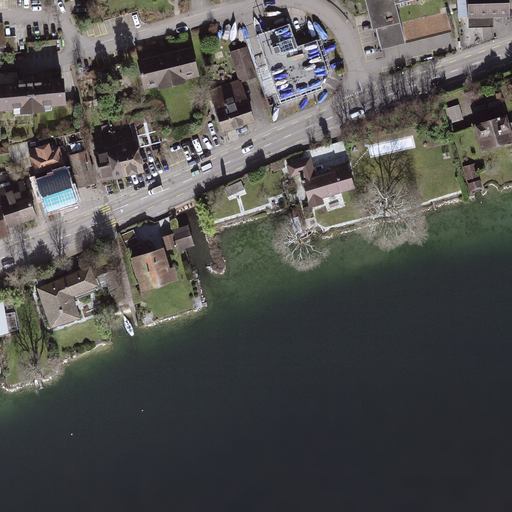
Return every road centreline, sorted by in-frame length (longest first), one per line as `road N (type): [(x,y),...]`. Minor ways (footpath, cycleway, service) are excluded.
road 1 (residential): [(18,67),(268,1),(301,2),(335,16),(373,101)]
road 2 (primary): [(373,101),(0,259)]
road 3 (primary): [(511,52),(373,101)]
